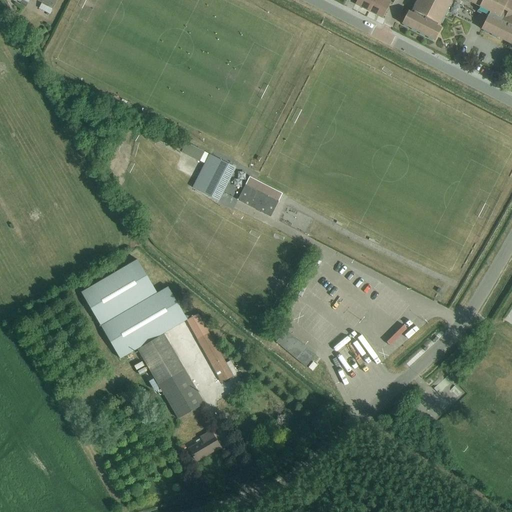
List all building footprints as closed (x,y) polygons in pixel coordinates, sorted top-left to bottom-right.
[(357,0),(356,5),(369,12),(375,0),(357,0)] [(375,0),(369,12),(383,19),(391,3),(386,0),(375,0)] [(511,0),(418,0),(412,15),(408,13),(402,26),(435,43),(442,30),(439,29),(453,0),(461,0),(484,11),(490,14),(482,31),(511,46),(511,0)] [(52,11),(41,5),(39,9),(50,15),(52,11)] [(182,153),(200,162),(205,153),(186,143),(182,153)] [(235,168),(210,155),(193,188),(219,201),(235,168)] [(277,201),(246,185),(238,201),(269,217),(277,201)] [(138,260),(81,293),(120,360),(137,350),(137,349),(163,334),(186,320),(187,320),(185,316),(168,288),(157,294),(138,260)] [(192,318),(185,316),(187,320),(186,320),(197,339),(208,333),(198,314),(192,318)] [(276,343),(305,367),(315,355),(286,331),(276,343)] [(208,333),(197,339),(222,383),(233,377),(231,373),(236,370),(230,360),(227,362),(225,363),(208,333)] [(158,384),(178,418),(204,403),(184,369),(163,334),(137,349),(137,350),(158,384)] [(346,366),(350,364),(345,355),(340,357),(346,366)] [(450,376),(438,383),(442,390),(454,382),(450,376)] [(189,449),(196,461),(220,447),(211,432),(200,438),(202,441),(189,449)]
